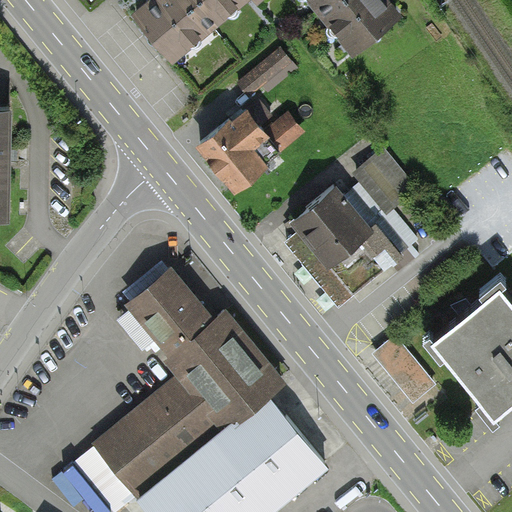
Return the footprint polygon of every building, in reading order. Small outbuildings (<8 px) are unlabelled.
[(404,14),(392,0),(148,0),(132,14),(173,62),(246,0),(253,0),(257,5),(263,0),(308,0),(355,55),(404,14)] [(300,68),(283,48),(242,82),(259,102),(300,68)] [(0,219),(10,220),(12,106),(0,105),(0,219)] [(234,191),(278,154),(280,156),(308,133),(291,113),(266,134),(243,107),(197,146),(234,191)] [(400,257),(340,184),(295,222),(301,229),(341,277),(356,294),(400,257)] [(301,229),(288,240),(328,288),(341,277),(301,229)] [(142,511),(271,511),(327,466),(269,397),(282,387),(177,261),(120,309),(175,375),(88,448),(142,511)] [(511,295),(501,282),(435,335),(495,409),(511,394),(511,295)] [(435,383),(395,335),(377,349),(417,397),(435,383)]
